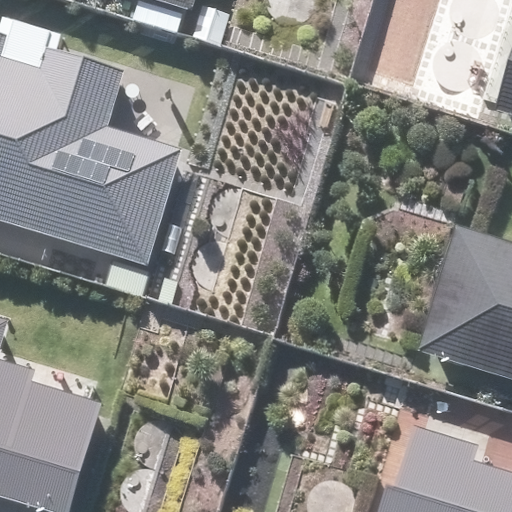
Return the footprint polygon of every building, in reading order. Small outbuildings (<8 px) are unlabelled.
[(164,0),(192,9),(195,0),(164,0)] [(0,220),(147,264),(181,149),(108,127),(125,70),(47,46),(40,69),(0,57),(7,34),(0,31),(0,220)] [(511,65),(498,111),(511,115),(511,65)] [(511,246),(459,230),(420,351),(511,379),(511,246)] [(0,496),(51,511),(68,511),(101,404),(30,382),(33,371),(0,360),(0,344),(7,320),(0,317),(0,496)] [(511,511),(511,473),(474,462),(478,448),(416,429),(397,489),(390,486),(382,511),(511,511)]
